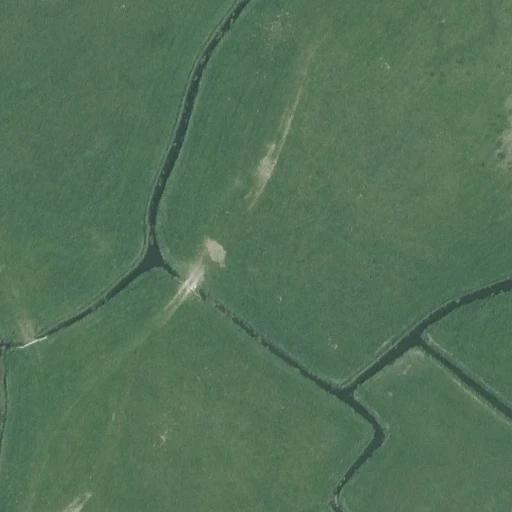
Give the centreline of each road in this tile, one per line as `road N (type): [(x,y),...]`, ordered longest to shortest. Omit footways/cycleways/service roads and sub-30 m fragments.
road 1 (track): [(52,389),(173,316),(344,0)]
road 2 (track): [(20,511),(41,396),(52,389),(14,309)]
